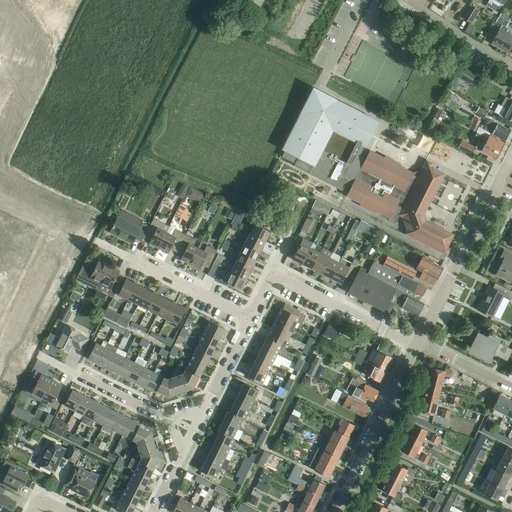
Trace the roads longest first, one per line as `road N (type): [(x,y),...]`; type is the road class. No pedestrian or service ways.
road 1 (residential): [(417,342),(511,155)]
road 2 (residential): [(330,511),(417,342)]
road 3 (residential): [(247,316),(98,243)]
road 4 (residential): [(272,276),(417,342)]
road 5 (residential): [(171,419),(41,357)]
road 6 (residential): [(511,66),(406,0)]
